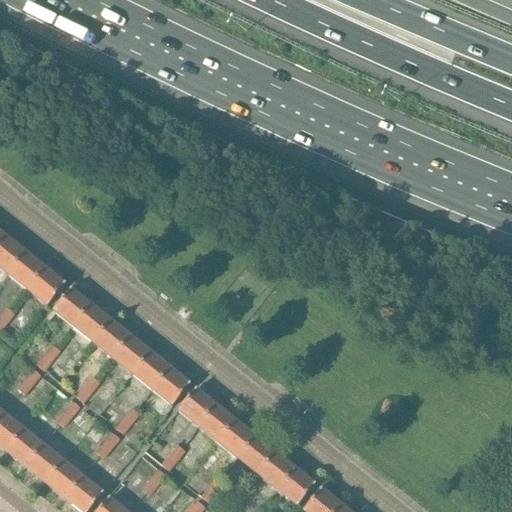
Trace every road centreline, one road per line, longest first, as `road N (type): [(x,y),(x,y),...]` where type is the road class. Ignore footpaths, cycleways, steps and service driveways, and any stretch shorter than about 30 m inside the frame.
road 1 (motorway): [(63,0),(511,204)]
road 2 (motorway): [(511,104),(277,0)]
road 3 (motorway): [(511,60),(375,0)]
